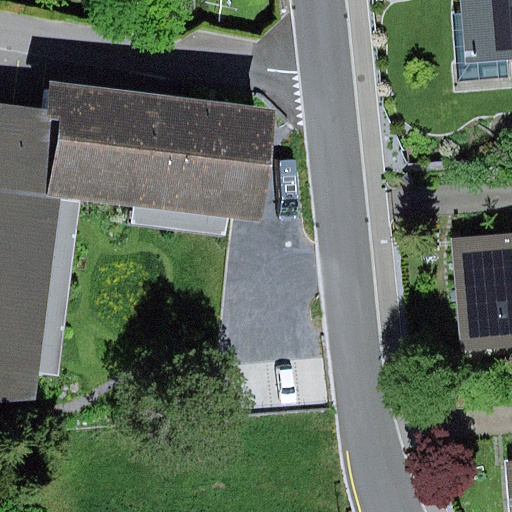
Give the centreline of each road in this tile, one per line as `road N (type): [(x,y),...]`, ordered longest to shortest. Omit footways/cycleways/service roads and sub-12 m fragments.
road 1 (tertiary): [(386,511),(364,432),(328,78)]
road 2 (residential): [(328,78),(0,21)]
